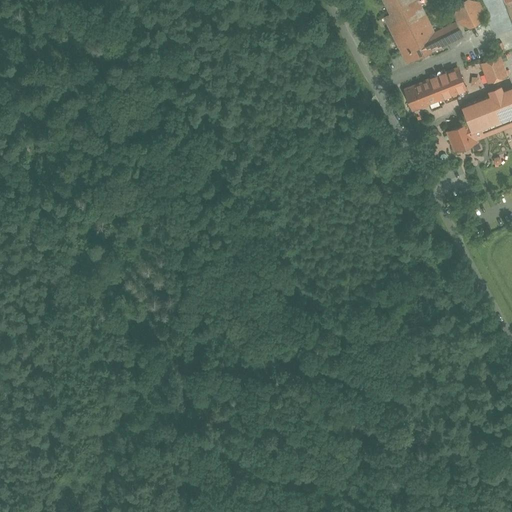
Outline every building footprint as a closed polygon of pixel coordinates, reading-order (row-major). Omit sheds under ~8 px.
[(435,32),(418,0),(384,0),(391,13),(385,16),(408,63),(442,46),(435,32)] [(482,16),(483,11),(482,6),(479,2),(475,0),(464,0),(460,3),(458,7),(457,12),(458,17),(461,21),(465,24),(470,24),(475,23),(479,20),(482,16)] [(453,23),(435,32),(442,46),(460,38),(453,23)] [(501,55),(482,62),(489,82),(508,74),(501,55)] [(406,88),(414,108),(467,88),(458,66),(426,79),(426,80),(406,88)] [(502,86),(490,90),(492,95),(464,105),(471,122),(448,131),(449,134),(446,135),(447,139),(450,137),(455,150),(479,141),(477,138),(511,124),(511,86),(503,90),(502,86)]
